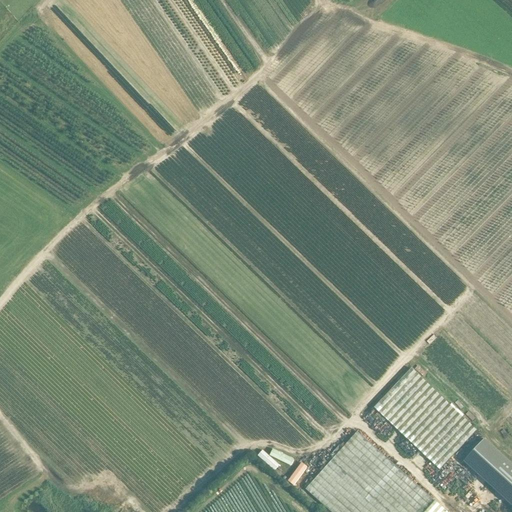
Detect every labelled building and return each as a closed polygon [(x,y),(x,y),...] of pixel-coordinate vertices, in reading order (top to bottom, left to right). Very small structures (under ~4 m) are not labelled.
[(374,408),(439,469),(476,431),(411,369),(374,408)] [(446,511),(357,432),(306,490),(330,511),(446,511)] [(464,462),(511,505),(511,464),(484,439),(464,462)] [(273,449),(270,456),(292,466),(295,459),(273,449)] [(276,469),(280,464),(262,451),(259,457),(276,469)] [(287,481),(294,486),(308,467),(302,462),(287,481)]
